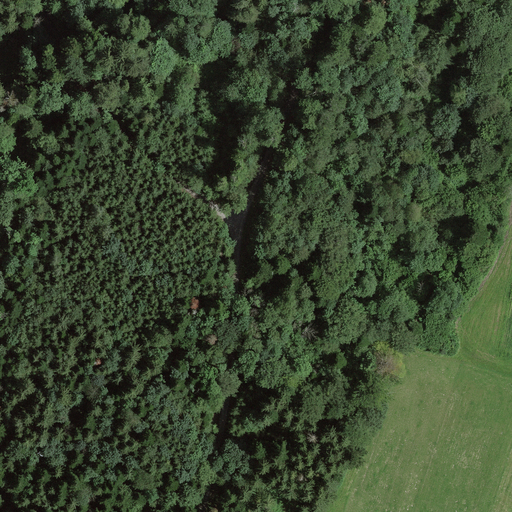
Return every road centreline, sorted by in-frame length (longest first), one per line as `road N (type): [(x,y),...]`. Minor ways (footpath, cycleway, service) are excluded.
road 1 (track): [(28,0),(66,59),(235,239),(230,400),(199,511)]
road 2 (track): [(311,0),(314,46),(235,239)]
